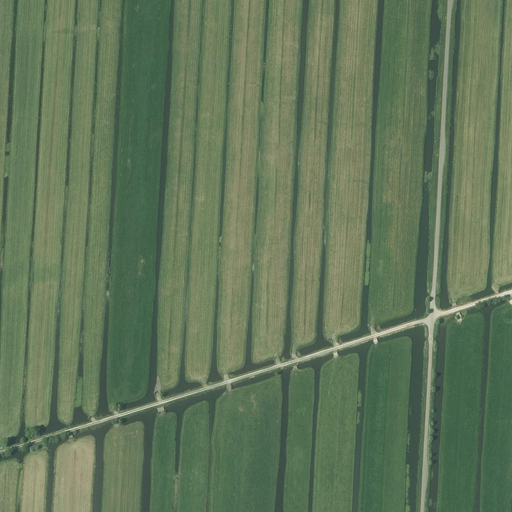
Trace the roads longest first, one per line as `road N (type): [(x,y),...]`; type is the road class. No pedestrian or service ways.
road 1 (track): [(0,451),(511,290)]
road 2 (unclassified): [(422,511),(448,0)]
